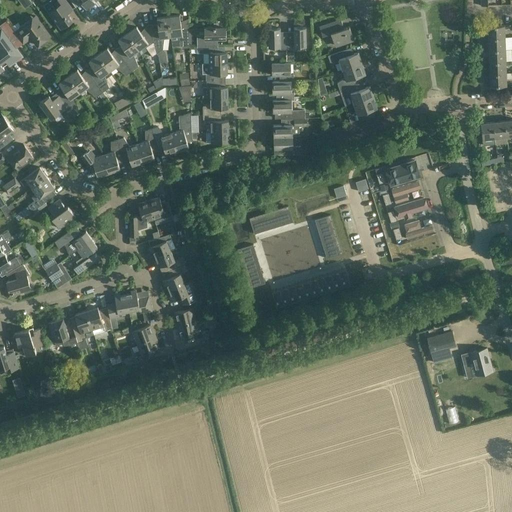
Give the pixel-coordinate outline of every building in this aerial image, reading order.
[(65,0),(50,0),(43,5),(49,12),(55,20),(61,28),(64,26),(65,28),(70,24),(69,22),(72,20),(67,13),(72,10),(66,1),(65,0)] [(70,0),(74,5),(80,1),(87,10),(95,3),(92,0),(70,0)] [(189,47),(189,44),(189,24),(181,25),(180,15),(168,17),(171,36),(178,35),(183,48),(189,47)] [(50,36),(35,16),(21,26),(21,27),(14,32),(23,44),(31,37),(37,45),(50,36)] [(158,28),(151,29),(158,53),(163,49),(164,37),(171,36),(168,17),(157,18),(158,28)] [(189,44),(189,47),(218,46),(218,39),(226,39),(226,38),(226,27),(224,27),(224,24),(214,20),(214,27),(204,27),(204,35),(197,35),(197,44),(189,44)] [(344,28),(341,20),(319,27),(322,36),(331,33),(335,47),(354,40),(349,26),(344,28)] [(489,38),(505,37),(504,25),(488,26),(489,38)] [(127,33),(139,50),(144,46),(152,57),(158,53),(151,29),(142,35),(137,27),(127,33)] [(287,38),(287,49),(295,49),(295,46),(306,46),(306,27),(294,27),(294,38),(287,38)] [(22,56),(2,28),(0,29),(0,72),(4,69),(1,65),(6,62),(9,66),(22,56)] [(287,49),(287,38),(280,38),(280,28),(268,28),(269,47),(280,47),(280,49),(287,49)] [(127,33),(118,40),(124,48),(118,52),(132,71),(138,66),(135,58),(142,54),(139,50),(127,33)] [(489,38),(489,50),(505,49),(505,37),(489,38)] [(218,46),(189,47),(197,47),(197,53),(209,53),(209,63),(227,63),(227,52),(218,52),(218,46)] [(98,55),(110,71),(115,67),(126,75),(132,71),(118,52),(113,56),(107,48),(98,55)] [(342,70),(362,63),(358,52),(344,57),(342,51),(352,48),(328,55),(330,62),(340,62),(342,70)] [(489,62),(506,61),(505,49),(489,50),(489,62)] [(110,71),(98,55),(89,61),(95,69),(89,73),(103,92),(109,88),(104,75),(110,71)] [(490,74),(506,73),(506,61),(489,62),(490,74)] [(282,74),(282,81),(294,80),(293,74),(291,74),(291,62),(288,62),(272,63),(272,75),(282,74)] [(206,80),(220,80),(220,74),(227,74),(227,63),(209,63),(202,64),(202,74),(206,74),(206,80)] [(345,77),(337,83),(339,90),(348,87),(353,85),(351,79),(365,74),(362,63),(342,70),(345,77)] [(68,76),(80,92),(85,88),(96,97),(103,92),(89,73),(83,78),(77,69),(68,76)] [(189,71),(181,72),(183,85),(191,83),(189,71)] [(506,86),(506,73),(490,74),(490,86),(506,86)] [(80,92),(68,76),(59,83),(65,91),(58,95),(72,114),(79,109),(74,96),(80,92)] [(206,80),(206,87),(202,87),(202,98),(210,97),(228,97),(228,86),(220,86),(220,80),(206,80)] [(282,81),(272,81),(272,93),(282,93),(282,99),(294,99),(294,92),(291,92),(291,81),(294,81),(294,80),(282,81)] [(353,85),(339,90),(341,94),(342,96),(351,96),(354,104),(373,97),(370,86),(355,91),(353,85)] [(65,119),(72,114),(58,95),(52,100),(49,96),(40,102),(43,107),(42,108),(45,113),(47,112),(51,119),(60,112),(62,115),(65,119)] [(228,97),(210,97),(210,103),(206,103),(202,106),(203,115),(221,114),(221,108),(228,108),(228,97)] [(377,108),(373,97),(354,104),(357,112),(349,117),(351,124),(375,116),(374,115),(365,118),(363,113),(377,108)] [(281,112),(281,119),(294,118),(307,118),(309,118),(309,114),(304,114),(304,110),(292,111),(292,99),(272,100),(273,112),(281,112)] [(114,103),(118,110),(123,107),(119,100),(114,103)] [(132,105),(134,108),(137,106),(139,109),(144,107),(142,100),(132,105)] [(128,116),(126,109),(110,117),(111,121),(128,116)] [(180,130),(172,133),(177,151),(189,147),(188,144),(194,143),(191,136),(191,112),(179,116),(180,130)] [(221,114),(203,115),(203,123),(207,126),(211,126),(211,132),(229,131),(228,120),(221,120),(221,114)] [(13,130),(4,117),(0,119),(0,148),(7,143),(3,138),(13,130)] [(273,125),(273,127),(271,127),(271,135),(273,135),(273,137),(293,136),(299,136),(299,126),(308,126),(307,118),(294,118),(294,124),(273,125)] [(493,122),(494,138),(506,137),(505,121),(493,122)] [(482,139),(494,138),(493,122),(481,123),(482,139)] [(79,124),(69,128),(72,134),(82,129),(79,124)] [(331,130),(329,124),(322,126),(323,133),(331,130)] [(151,128),(158,150),(164,148),(166,154),(177,151),(172,133),(164,135),(158,126),(151,128)] [(95,133),(91,128),(89,129),(86,131),(90,136),(95,133)] [(158,150),(151,128),(145,130),(145,141),(137,144),(143,162),(155,158),(153,152),(158,150)] [(206,133),(206,143),(229,142),(229,131),(211,132),(211,133),(206,133)] [(286,155),(300,155),(300,146),(293,146),(293,136),(273,137),(274,148),(285,148),(286,155)] [(132,165),(143,162),(137,144),(129,146),(124,137),(117,139),(124,161),(130,159),(132,165)] [(112,152),(103,155),(109,172),(120,169),(118,163),(124,161),(117,139),(111,141),(112,152)] [(62,145),(70,156),(74,153),(66,142),(62,145)] [(33,158),(24,146),(19,149),(18,147),(8,155),(17,169),(33,158)] [(103,155),(96,157),(90,149),(87,151),(81,156),(92,172),(96,170),(97,176),(109,172),(103,155)] [(420,176),(415,159),(386,168),(391,185),(420,176)] [(47,177),(46,176),(47,175),(44,171),(43,172),(40,167),(32,173),(20,181),(23,185),(28,182),(32,188),(47,177)] [(381,168),(375,170),(379,184),(385,182),(381,168)] [(21,185),(15,177),(2,187),(0,188),(0,195),(1,196),(6,192),(8,195),(21,185)] [(54,187),(47,177),(32,188),(37,193),(32,197),(34,201),(28,206),(32,211),(37,208),(45,202),(56,194),(52,189),(54,187)] [(365,179),(355,182),(358,191),(368,188),(365,179)] [(420,188),(418,181),(392,189),(391,189),(396,203),(409,199),(407,192),(420,188)] [(344,185),(334,188),(337,198),(347,195),(344,185)] [(389,194),(383,196),(386,206),(392,204),(389,194)] [(423,196),(394,205),(398,217),(404,215),(406,218),(412,216),(411,213),(427,208),(423,196)] [(169,207),(163,209),(159,197),(148,201),(156,224),(173,219),(172,215),(169,207)] [(66,208),(59,199),(51,205),(48,208),(54,216),(52,218),(59,228),(75,217),(68,206),(66,208)] [(156,225),(156,224),(148,201),(138,204),(141,216),(138,217),(138,216),(130,216),(130,237),(138,236),(138,230),(147,227),(147,221),(154,219),(156,225)] [(0,207),(3,213),(9,209),(6,204),(0,207)] [(28,206),(15,216),(16,217),(19,221),(24,217),(32,211),(28,206)] [(288,206),(280,208),(285,224),(293,222),(288,206)] [(280,208),(272,210),(277,226),(285,224),(280,208)] [(12,214),(9,209),(3,213),(6,217),(12,214)] [(272,210),(265,213),(270,229),(277,226),(272,210)] [(394,211),(388,213),(391,223),(395,222),(397,221),(394,211)] [(180,213),(172,215),(173,219),(174,221),(181,219),(181,218),(185,217),(184,212),(180,213)] [(265,213),(257,215),(262,231),(270,229),(265,213)] [(331,214),(315,219),(317,227),(333,222),(331,214)] [(257,215),(249,217),(254,234),(262,231),(257,215)] [(421,228),(419,220),(404,225),(406,232),(408,239),(433,231),(431,225),(421,228)] [(333,222),(317,227),(319,235),(335,230),(333,222)] [(69,256),(77,250),(92,239),(86,231),(82,234),(76,226),(55,242),(59,248),(64,244),(66,247),(69,256)] [(399,228),(393,230),(396,240),(402,238),(399,228)] [(335,230),(319,235),(322,243),(338,238),(335,230)] [(0,256),(5,253),(11,249),(4,239),(8,237),(5,233),(2,235),(2,234),(0,235),(0,256)] [(171,250),(175,249),(171,238),(149,247),(151,253),(153,252),(155,257),(171,250)] [(338,238),(322,243),(324,250),(340,245),(338,238)] [(98,248),(92,239),(77,250),(82,257),(76,262),(78,265),(74,268),(78,274),(83,270),(99,258),(95,253),(94,253),(93,251),(98,248)] [(24,243),(33,256),(37,253),(29,240),(24,243)] [(253,244),(237,249),(239,257),(256,252),(253,244)] [(340,245),(324,250),(326,258),(343,253),(340,245)] [(169,263),(171,270),(185,264),(182,257),(175,260),(171,250),(155,257),(157,262),(155,263),(157,268),(169,263)] [(256,252),(239,257),(242,265),(258,260),(256,252)] [(5,253),(0,256),(0,269),(5,267),(8,272),(5,273),(6,274),(22,264),(23,263),(21,260),(19,262),(16,257),(9,260),(5,253)] [(258,260),(242,265),(244,272),(260,267),(258,260)] [(56,262),(51,266),(58,277),(64,273),(56,262)] [(23,263),(22,264),(6,274),(8,273),(11,278),(12,279),(7,281),(8,286),(6,287),(9,297),(20,294),(19,291),(28,289),(26,284),(29,283),(27,276),(29,274),(23,263)] [(167,285),(169,290),(184,284),(180,274),(188,271),(185,264),(171,270),(174,276),(162,281),(164,286),(167,285)] [(51,266),(45,270),(53,281),(58,277),(51,266)] [(260,267),(244,272),(246,280),(263,275),(260,267)] [(346,268),(338,271),(343,286),(350,284),(346,268)] [(338,271),(331,273),(335,288),(343,286),(338,271)] [(331,273),(323,275),(328,290),(335,288),(331,273)] [(263,275),(246,280),(249,288),(265,283),(263,275)] [(323,275),(316,277),(321,293),(328,290),(323,275)] [(316,277),(309,280),(313,295),(321,293),(316,277)] [(309,280),(301,282),(306,297),(313,295),(309,280)] [(301,282),(294,284),(299,299),(306,297),(301,282)] [(184,284),(169,290),(171,295),(168,296),(171,301),(180,297),(183,304),(194,301),(197,300),(193,292),(188,294),(184,284)] [(294,284),(287,286),(291,302),(299,299),(294,284)] [(287,286),(279,289),(284,304),(291,302),(287,286)] [(279,289),(272,291),(276,306),(284,304),(279,289)] [(131,294),(126,295),(129,311),(139,309),(140,313),(152,311),(149,296),(138,298),(136,290),(131,291),(131,294)] [(118,313),(129,311),(126,295),(120,296),(120,293),(114,294),(116,303),(107,305),(108,310),(110,318),(119,317),(118,313)] [(112,329),(110,318),(108,310),(102,312),(101,310),(99,310),(98,307),(86,311),(93,331),(94,334),(112,329)] [(177,325),(196,321),(193,308),(174,312),(177,325)] [(73,327),(76,337),(77,343),(84,341),(83,339),(87,337),(85,333),(93,331),(86,311),(75,314),(78,325),(73,327)] [(64,346),(71,346),(69,339),(63,318),(48,323),(50,329),(46,330),(49,340),(53,339),(55,346),(63,343),(64,346)] [(180,338),(199,334),(196,321),(177,325),(180,338)] [(132,331),(137,343),(155,337),(150,325),(132,331)] [(45,344),(40,328),(30,332),(29,329),(14,333),(19,347),(23,346),(26,355),(36,352),(35,347),(45,344)] [(222,332),(221,329),(212,331),(213,335),(214,339),(223,336),(222,332)] [(452,331),(427,338),(433,362),(452,357),(449,348),(456,346),(452,331)] [(79,349),(77,343),(76,337),(69,339),(73,351),(79,349)] [(155,337),(137,343),(142,356),(160,349),(155,337)] [(4,346),(0,347),(0,368),(7,367),(9,371),(19,368),(14,351),(6,354),(4,346)] [(470,352),(470,353),(461,355),(464,364),(468,363),(472,376),(493,371),(487,348),(470,352)] [(23,388),(16,391),(18,397),(25,394),(23,388)] [(454,407),(446,409),(450,423),(459,421),(454,407)]
